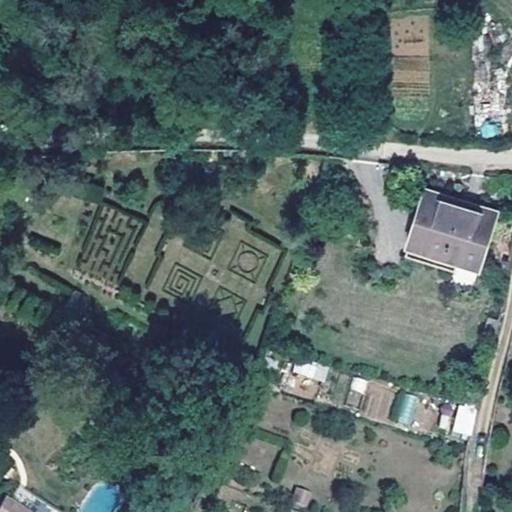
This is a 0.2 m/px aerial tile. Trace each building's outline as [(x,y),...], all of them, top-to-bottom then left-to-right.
[(428,187),(427,191),(477,207),(478,204),(428,187)] [(427,191),(411,240),(462,256),(460,260),(480,266),(498,209),(478,204),(477,207),(427,191)] [(410,244),(460,260),(462,256),(411,240),(410,244)] [(75,290),(64,311),(77,319),(89,297),(75,290)] [(147,328),(143,337),(163,348),(167,340),(147,328)] [(297,359),(293,371),(323,381),(327,369),(297,359)] [(409,426),(419,398),(401,392),(392,420),(409,426)] [(470,436),(477,407),(457,403),(451,432),(470,436)] [(307,508),(311,491),(296,487),(291,504),(307,508)] [(21,511),(4,500),(0,506),(0,511),(21,511)]
